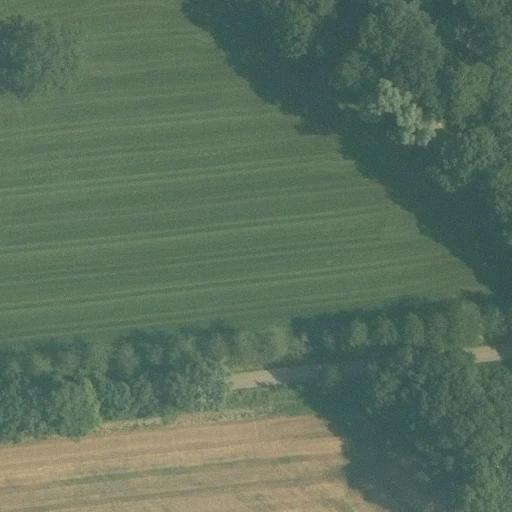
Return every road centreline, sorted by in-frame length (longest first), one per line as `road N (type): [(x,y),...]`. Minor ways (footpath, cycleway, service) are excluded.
road 1 (unclassified): [(0,408),(511,352)]
road 2 (track): [(511,199),(281,0)]
